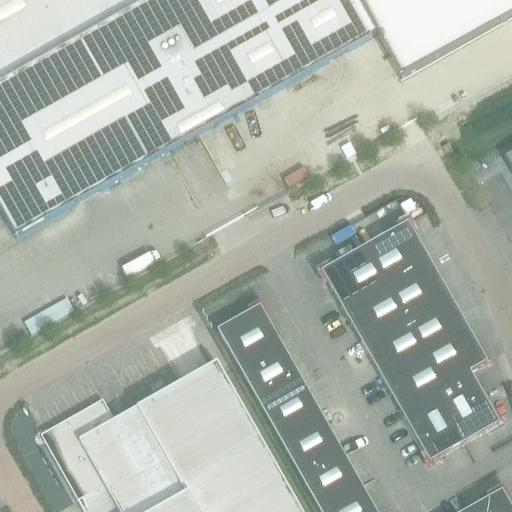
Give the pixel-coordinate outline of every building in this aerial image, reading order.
[(511,0),(0,0),(0,212),(16,241),(372,41),(400,90),(511,27),(511,0)] [(429,466),(464,446),(499,426),(470,375),(487,365),(408,226),(321,275),(429,466)] [(217,333),(237,368),(318,511),(373,511),(260,309),(217,333)] [(81,511),(299,511),(217,366),(137,412),(186,499),(164,511),(117,511),(104,489),(78,504),(81,511)] [(115,424),(103,403),(46,435),(44,444),(78,504),(104,489),(117,511),(164,511),(186,499),(137,412),(115,424)] [(511,511),(502,494),(469,511),(511,511)]
